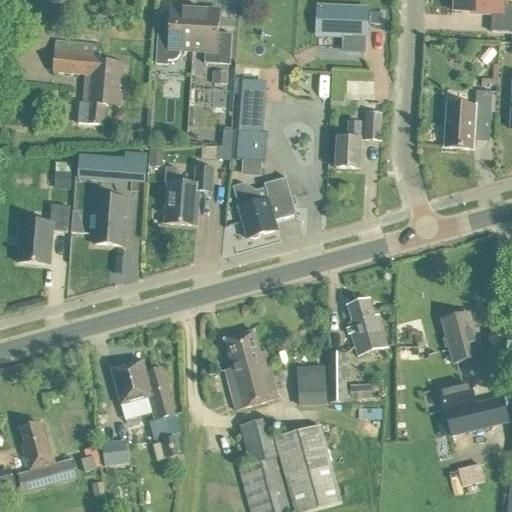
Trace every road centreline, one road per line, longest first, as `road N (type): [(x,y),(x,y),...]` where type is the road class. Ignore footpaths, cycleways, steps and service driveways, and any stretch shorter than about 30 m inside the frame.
road 1 (tertiary): [(0,353),(424,233)]
road 2 (unclassified): [(424,233),(404,161),(413,0)]
